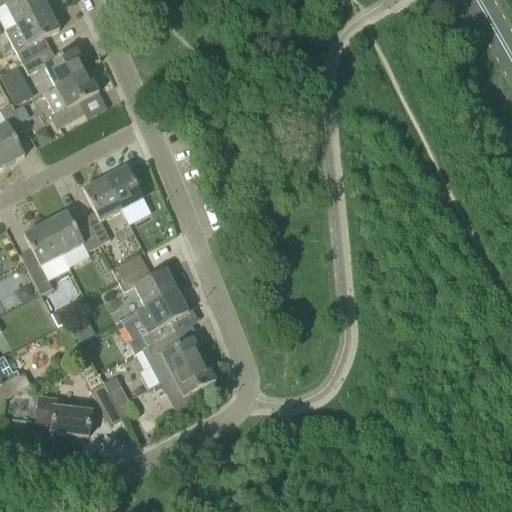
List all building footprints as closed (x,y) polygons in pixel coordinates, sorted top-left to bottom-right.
[(15,29),(48,12),(41,0),(0,0),(0,10),(4,9),(15,29)] [(22,67),(50,52),(45,41),(59,34),(48,12),(15,29),(4,35),(16,56),(22,67)] [(55,91),(87,74),(75,52),(56,63),(50,52),(22,67),(28,78),(44,69),(55,91)] [(18,109),(37,99),(21,71),(3,80),(18,109)] [(55,91),(43,97),(54,118),(50,120),(57,133),(85,118),(79,106),(99,96),(87,74),(55,91)] [(21,124),(15,112),(11,106),(0,112),(0,114),(7,128),(0,132),(0,165),(3,170),(24,159),(15,141),(27,135),(21,124)] [(15,112),(21,124),(30,119),(23,108),(15,112)] [(105,182),(121,214),(143,202),(126,171),(105,182)] [(100,225),(121,214),(105,182),(83,193),(94,215),(84,221),(99,249),(110,243),(100,225)] [(99,249),(84,221),(73,227),(67,216),(45,227),(62,259),(84,248),(87,255),(99,249)] [(52,292),(41,270),(62,259),(45,227),(23,239),(31,252),(19,258),(40,298),(51,292),(52,292)] [(117,284),(145,269),(140,258),(111,272),(117,284)] [(144,311),(177,295),(165,273),(151,280),(145,269),(117,284),(123,295),(133,290),(144,311)] [(16,294),(22,306),(34,300),(28,288),(16,294)] [(143,354),(175,337),(170,326),(188,316),(177,295),(144,311),(145,312),(135,317),(147,337),(129,346),(135,357),(143,353),(143,354)] [(52,318),(57,329),(69,323),(64,312),(52,318)] [(160,386),(204,363),(192,341),(181,347),(175,337),(143,354),(160,386)] [(123,339),(117,343),(120,348),(126,344),(123,339)] [(0,404),(30,388),(24,377),(19,379),(16,374),(12,376),(3,359),(0,361),(0,404)] [(153,390),(152,392),(153,395),(156,395),(156,396),(156,398),(157,401),(163,403),(164,402),(164,399),(167,398),(179,392),(184,401),(196,395),(198,394),(202,392),(215,385),(204,363),(160,386),(153,390)] [(121,389),(116,380),(103,387),(108,395),(121,389)] [(123,423),(108,395),(103,387),(91,394),(110,430),(123,423)] [(108,395),(123,423),(136,416),(121,389),(108,395)] [(88,440),(91,414),(57,410),(58,401),(39,399),(35,427),(51,429),(51,436),(88,440)]
